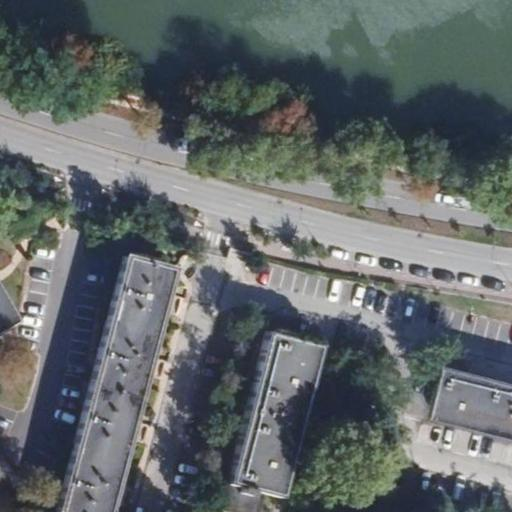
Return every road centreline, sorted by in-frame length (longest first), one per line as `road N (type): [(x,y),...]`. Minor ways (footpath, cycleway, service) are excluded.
road 1 (primary): [(0,130),(336,232),(511,263)]
road 2 (primary): [(511,218),(183,155),(0,96)]
